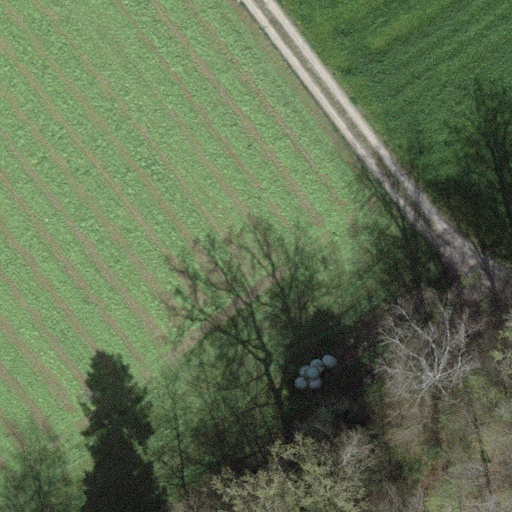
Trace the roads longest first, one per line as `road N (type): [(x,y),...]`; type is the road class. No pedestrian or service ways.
road 1 (track): [(498,306),(264,0)]
road 2 (track): [(511,309),(498,306),(207,511)]
